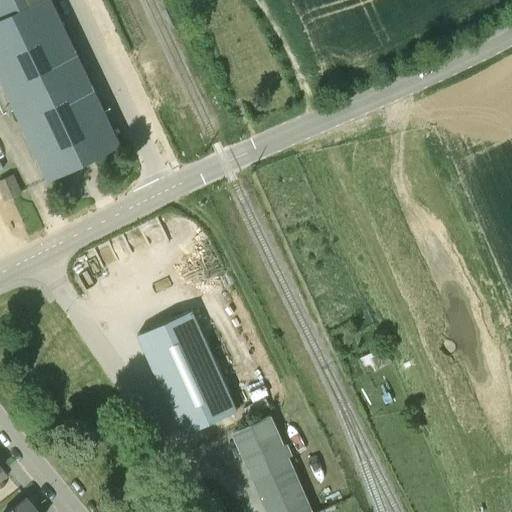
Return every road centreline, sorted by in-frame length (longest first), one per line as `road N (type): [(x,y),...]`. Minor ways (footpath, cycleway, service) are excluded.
road 1 (unclassified): [(164,190),(511,32)]
road 2 (track): [(164,190),(220,243),(344,494)]
road 3 (unclassified): [(209,511),(37,255)]
road 4 (residential): [(164,190),(74,0)]
road 5 (unclassified): [(37,255),(164,190)]
road 6 (track): [(315,122),(299,71),(260,0)]
